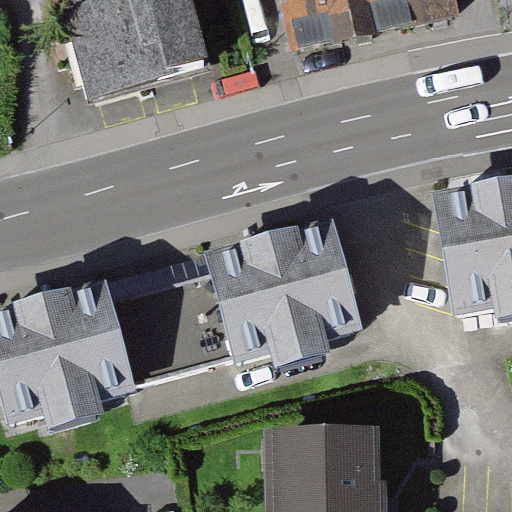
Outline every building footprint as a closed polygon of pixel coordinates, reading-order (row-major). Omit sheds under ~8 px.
[(87,0),(92,17),(79,20),(101,101),(205,72),(184,0),(87,0)] [(453,20),(448,0),(285,0),(297,54),(453,20)] [(511,186),(438,199),(457,320),(511,311),(511,186)] [(115,313),(110,296),(0,325),(0,427),(5,445),(132,412),(128,396),(237,367),(239,385),(369,350),(336,230),(202,265),(208,288),(115,313)] [(386,511),(384,436),(264,441),(266,511),(386,511)]
